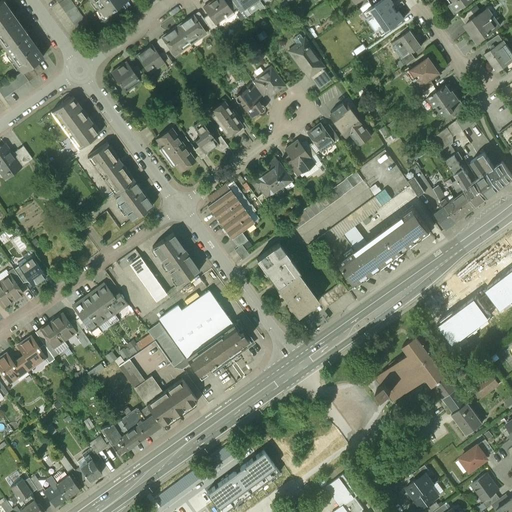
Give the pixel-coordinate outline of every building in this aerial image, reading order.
[(2,0),(0,0),(0,41),(5,48),(26,33),(2,0)] [(70,0),(56,0),(79,32),(89,25),(70,0)] [(94,0),(104,14),(124,0),(94,0)] [(227,15),(226,14),(226,13),(231,10),(224,0),(213,0),(210,2),(210,3),(203,8),(208,15),(214,24),(215,23),(227,15)] [(240,11),(245,8),(239,0),(232,0),(240,11)] [(382,35),(403,21),(402,20),(404,18),(399,11),(397,12),(392,5),(394,3),(391,0),(381,0),(366,11),(369,16),(367,18),(376,31),(379,30),(382,35)] [(448,0),(456,11),(471,0),(448,0)] [(475,17),(465,24),(477,41),(500,26),(494,18),(490,17),(485,10),(475,17)] [(461,18),(465,24),(475,17),(471,11),(461,18)] [(199,13),(193,17),(201,27),(206,23),(203,18),(199,13)] [(203,18),(206,23),(211,30),(217,26),(215,23),(214,24),(208,15),(203,18)] [(190,19),(187,22),(186,19),(177,25),(188,42),(196,36),(198,38),(206,33),(201,27),(193,17),(193,16),(192,16),(191,16),(190,17),(190,18),(190,19)] [(170,34),(166,36),(165,35),(164,35),(163,36),(163,37),(163,38),(170,49),(174,55),(182,49),(181,47),(188,42),(177,25),(168,32),(170,34)] [(421,46),(415,37),(415,36),(410,29),(391,43),(396,50),(398,49),(402,56),(403,57),(410,52),(413,50),(414,51),(421,46)] [(26,33),(5,48),(22,71),(36,61),(43,56),(26,33)] [(498,34),(488,42),(492,48),(503,41),(498,34)] [(157,42),(164,52),(165,52),(170,49),(163,38),(157,42)] [(297,45),(289,51),(303,70),(307,67),(313,74),(321,68),(315,59),(317,58),(309,46),(309,45),(304,38),(296,44),(297,45)] [(492,48),(491,49),(492,50),(486,54),(498,70),(511,60),(511,58),(505,49),(507,47),(503,41),(492,48)] [(151,44),(136,54),(152,78),(167,67),(167,66),(159,55),(151,44)] [(164,52),(159,55),(167,66),(172,63),(165,52),(164,52)] [(415,58),(410,52),(403,57),(402,56),(399,58),(404,66),(415,58)] [(439,74),(437,70),(437,69),(437,68),(437,67),(429,56),(407,71),(419,87),(419,88),(430,80),(430,81),(439,74)] [(36,61),(22,71),(28,81),(43,71),(36,61)] [(126,61),(110,72),(123,90),(132,84),(133,86),(140,81),(132,70),(126,61)] [(132,70),(140,81),(145,77),(137,66),(132,70)] [(257,77),(258,78),(265,88),(270,95),(284,85),(271,67),(257,77)] [(321,68),(313,74),(311,76),(319,86),(329,79),(321,68)] [(28,81),(22,71),(0,86),(0,92),(4,98),(28,81)] [(253,82),(260,92),(265,88),(258,78),(253,82)] [(433,85),(430,81),(430,80),(419,88),(419,87),(414,90),(418,96),(423,93),(433,85)] [(246,85),(247,87),(249,86),(257,97),(262,94),(260,92),(253,82),(252,81),(246,85)] [(442,113),(447,115),(452,111),(455,116),(466,108),(453,90),(451,91),(446,84),(437,90),(426,97),(433,107),(436,106),(442,113)] [(437,90),(433,85),(423,93),(426,97),(437,90)] [(242,92),(240,94),(238,93),(236,95),(235,99),(237,101),(239,101),(250,118),(263,109),(263,106),(257,97),(249,86),(247,87),(242,91),(242,92)] [(51,111),(51,112),(54,110),(80,146),(78,148),(100,133),(73,96),(51,111)] [(223,126),(222,129),(227,136),(241,126),(234,116),(235,115),(232,110),(231,111),(223,101),(209,111),(215,119),(217,118),(223,126)] [(345,137),(350,133),(354,138),(357,137),(361,143),(371,136),(347,103),(345,105),(343,102),(330,112),(332,114),(330,116),(345,137)] [(54,110),(51,112),(78,148),(80,146),(54,110)] [(469,112),(456,120),(456,121),(462,130),(470,125),(480,139),(483,133),(469,112)] [(194,126),(200,138),(195,141),(199,146),(204,153),(205,152),(215,145),(217,143),(215,139),(201,121),(194,126)] [(462,130),(456,121),(452,125),(449,121),(430,133),(455,173),(462,168),(454,155),(457,153),(448,139),(462,130)] [(511,148),(511,147),(511,122),(499,132),(511,148)] [(333,141),(324,129),(320,123),(307,132),(313,141),(308,145),(315,154),(320,150),(320,151),(333,141)] [(324,129),(333,141),(338,138),(329,125),(324,129)] [(385,126),(380,129),(385,137),(390,134),(385,126)] [(194,160),(184,146),(185,145),(182,141),(181,141),(171,128),(156,139),(180,171),(194,160)] [(215,145),(222,150),(227,146),(220,136),(215,139),(217,143),(215,145)] [(301,145),(298,140),(296,140),(285,148),(285,150),(292,159),(298,167),(302,172),(315,163),(310,157),(301,145)] [(310,157),(315,154),(308,145),(306,141),(301,145),(310,157)] [(107,143),(87,157),(114,194),(134,179),(107,143)] [(0,170),(5,177),(21,166),(12,154),(11,154),(5,145),(1,148),(0,147),(0,170)] [(23,146),(12,154),(21,166),(32,158),(23,146)] [(205,152),(204,153),(199,146),(194,149),(201,159),(206,155),(205,152)] [(364,180),(370,188),(398,167),(385,149),(357,170),(364,180)] [(472,161),(478,156),(484,152),(482,150),(470,159),(472,161)] [(494,167),(484,152),(478,156),(499,188),(509,180),(498,164),(494,167)] [(488,196),(499,188),(478,156),(472,161),(482,176),(477,180),(488,196)] [(298,167),(292,159),(287,162),(297,176),(302,172),(298,167)] [(267,195),(282,184),(283,186),(291,180),(276,160),(268,165),(271,170),(263,175),(262,174),(252,181),(257,187),(259,185),(264,192),(267,195)] [(498,164),(509,180),(511,177),(511,174),(502,161),(498,164)] [(408,182),(398,167),(370,188),(376,196),(308,245),(315,255),(327,246),(339,262),(355,251),(343,235),(410,186),(408,182)] [(462,168),(455,173),(455,174),(465,190),(475,206),(488,196),(477,180),(472,184),(462,168)] [(296,229),(364,180),(357,170),(289,220),(296,229)] [(465,190),(455,174),(452,175),(453,178),(451,179),(457,189),(458,188),(461,193),(465,190)] [(425,192),(415,177),(408,182),(410,186),(418,197),(425,192)] [(441,191),(447,187),(441,177),(437,179),(440,184),(438,185),(441,191)] [(134,179),(114,194),(113,195),(132,221),(153,205),(134,179)] [(465,214),(454,199),(448,203),(441,191),(438,185),(433,188),(442,205),(445,206),(456,221),(465,214)] [(207,198),(211,202),(226,191),(223,186),(207,198)] [(211,202),(207,205),(212,212),(235,196),(230,189),(226,191),(211,202)] [(475,206),(465,190),(461,193),(454,199),(465,214),(475,206)] [(272,202),(267,195),(264,192),(257,198),(264,208),(272,202)] [(235,196),(212,212),(217,218),(239,202),(235,196)] [(239,202),(217,218),(222,225),(244,208),(239,202)] [(456,221),(445,206),(435,214),(446,228),(456,221)] [(244,208),(222,225),(226,231),(249,215),(244,208)] [(355,251),(339,262),(356,286),(363,280),(362,279),(369,274),(370,276),(375,272),(374,271),(429,231),(429,232),(430,231),(413,208),(403,215),(404,216),(356,252),(355,251)] [(249,215),(226,231),(231,238),(241,231),(254,221),(249,215)] [(241,231),(231,238),(238,247),(242,244),(248,240),(241,231)] [(179,284),(199,270),(173,232),(152,247),(179,284)] [(278,242),(256,258),(267,273),(289,256),(278,242)] [(249,254),(242,244),(238,247),(235,250),(242,259),(249,254)] [(289,256),(267,273),(277,287),(278,286),(297,272),(299,270),(289,256)] [(131,264),(156,301),(166,294),(140,257),(131,264)] [(36,284),(36,283),(46,277),(32,258),(26,262),(27,264),(21,268),(27,278),(32,284),(33,285),(34,285),(35,285),(36,284)] [(22,282),(27,278),(21,268),(19,266),(14,270),(22,282)] [(17,285),(22,282),(14,270),(13,268),(7,272),(9,275),(9,274),(17,285)] [(511,268),(485,290),(499,309),(511,299),(511,268)] [(297,272),(278,286),(284,293),(282,294),(292,308),(294,306),(299,314),(318,300),(317,299),(297,272)] [(23,293),(17,285),(9,274),(9,275),(0,280),(0,281),(13,300),(23,293)] [(13,300),(0,281),(0,302),(3,307),(13,300)] [(317,299),(318,300),(324,308),(348,290),(341,281),(317,299)] [(122,307),(114,296),(104,283),(72,306),(90,331),(122,307)] [(159,319),(186,358),(233,325),(209,290),(181,310),(178,305),(159,319)] [(119,292),(114,296),(122,307),(127,303),(119,292)] [(437,324),(453,344),(491,316),(475,296),(437,324)] [(76,332),(70,324),(66,319),(64,320),(60,314),(50,321),(50,322),(64,340),(75,332),(76,332)] [(76,332),(75,332),(80,339),(85,335),(75,321),(70,324),(76,332)] [(233,325),(186,358),(198,375),(209,367),(213,372),(254,343),(239,321),(233,325)] [(64,340),(50,322),(41,328),(40,329),(48,340),(54,348),(64,340)] [(154,340),(170,362),(173,367),(185,359),(158,322),(147,330),(154,340)] [(40,329),(41,328),(40,328),(35,331),(43,343),(48,340),(40,329)] [(427,377),(443,398),(457,388),(441,366),(442,365),(441,364),(440,365),(435,358),(436,357),(436,356),(434,357),(429,350),(431,349),(430,348),(428,349),(424,343),(425,342),(424,341),(423,342),(417,334),(411,338),(408,334),(406,336),(409,340),(403,344),(409,352),(397,361),(395,360),(389,364),(390,366),(375,377),(380,385),(385,382),(391,390),(386,394),(392,402),(408,390),(409,392),(416,387),(414,386),(427,377)] [(39,347),(31,336),(30,336),(18,345),(18,346),(24,355),(19,358),(26,368),(37,360),(39,362),(45,357),(46,357),(39,347)] [(145,403),(163,391),(152,375),(170,362),(154,340),(118,365),(145,403)] [(54,359),(44,344),(39,347),(46,357),(45,357),(49,363),(54,359)] [(13,362),(7,354),(6,354),(0,357),(0,368),(3,372),(10,382),(17,377),(15,375),(26,368),(19,358),(13,362)] [(26,368),(27,370),(39,362),(37,360),(26,368)] [(488,370),(472,381),(474,383),(489,371),(488,370)] [(489,371),(474,383),(476,386),(478,385),(485,394),(498,384),(489,371)] [(147,406),(160,424),(166,424),(195,404),(196,399),(197,399),(182,377),(163,391),(145,403),(147,406)] [(385,382),(380,385),(376,388),(382,397),(386,394),(391,390),(385,382)] [(457,388),(443,398),(453,413),(451,414),(466,434),(482,423),(457,388)] [(137,407),(120,420),(100,428),(119,454),(160,424),(147,406),(140,411),(137,407)] [(97,451),(106,446),(100,435),(91,440),(97,451)] [(207,459),(213,468),(233,453),(227,444),(207,459)] [(477,444),(460,457),(470,470),(487,457),(477,444)] [(81,453),(86,461),(91,457),(86,450),(81,453)] [(223,511),(278,472),(263,451),(207,492),(212,499),(221,511),(223,511)] [(86,461),(79,466),(89,480),(101,472),(91,457),(86,461)] [(424,464),(412,473),(416,480),(426,473),(429,471),(424,464)] [(194,468),(154,498),(160,506),(200,476),(194,468)] [(61,471),(59,470),(52,475),(56,482),(66,496),(79,487),(69,473),(64,476),(61,471)] [(426,473),(416,480),(408,485),(413,492),(410,494),(414,499),(431,486),(434,484),(426,473)] [(478,494),(480,494),(482,493),(486,499),(498,490),(486,473),(472,483),(476,488),(476,491),(478,494)] [(29,478),(36,488),(37,489),(42,486),(34,474),(29,478)] [(349,482),(343,474),(327,486),(341,505),(332,511),(363,511),(362,510),(364,508),(355,496),(358,494),(349,482)] [(52,485),(56,482),(52,475),(51,475),(46,478),(52,485)] [(24,480),(31,491),(36,488),(29,478),(28,477),(24,480)] [(21,499),(25,505),(34,499),(30,493),(32,492),(31,491),(24,480),(22,478),(10,486),(15,493),(14,493),(18,499),(19,499),(20,500),(21,499)] [(66,496),(56,482),(52,485),(44,490),(55,505),(66,496)] [(431,486),(414,499),(421,508),(438,495),(431,486)] [(487,507),(491,504),(495,501),(500,498),(496,493),(483,502),(487,507)] [(511,511),(511,497),(500,506),(496,509),(495,510),(496,511),(511,511)] [(25,505),(19,509),(21,511),(43,511),(34,499),(25,505)] [(491,504),(496,509),(500,506),(495,501),(491,504)] [(436,502),(427,509),(428,511),(432,511),(440,507),(436,502)] [(440,507),(432,511),(446,511),(450,510),(445,503),(440,507)]
